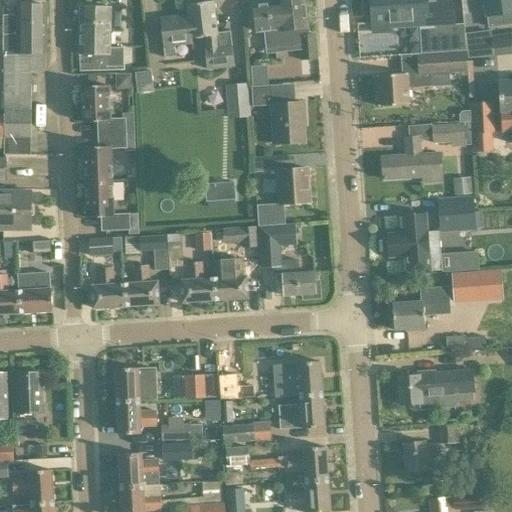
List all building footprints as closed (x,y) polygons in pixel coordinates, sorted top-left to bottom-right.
[(276,0),(277,4),(252,6),(255,32),(263,31),(265,48),(299,45),(299,50),(300,60),(317,58),(315,35),(308,35),(307,29),(303,0),(276,0)] [(370,0),(372,26),(391,25),(418,23),(420,54),(432,53),(465,51),(464,34),(464,24),(453,24),(453,21),(452,3),(451,1),(434,2),(433,0),(370,0)] [(487,16),(488,27),(511,23),(511,0),(483,0),(486,17),(487,16)] [(187,4),(188,16),(192,39),(205,37),(207,49),(204,49),(206,69),(234,66),(230,30),(216,32),(213,1),(187,4)] [(3,19),(3,86),(4,115),(4,129),(4,137),(5,149),(5,154),(5,155),(30,155),(30,139),(30,72),(45,72),(45,6),(17,6),(17,19),(3,19)] [(79,72),(124,71),(124,48),(110,48),(110,7),(79,7),(79,72)] [(192,39),(188,16),(160,19),(165,58),(176,57),(175,46),(192,44),(192,39)] [(492,49),(511,46),(511,32),(490,35),(492,49)] [(406,75),(376,77),(378,109),(408,106),(407,89),(430,88),(430,75),(447,74),(459,73),(465,73),(468,73),(467,51),(465,51),(432,53),(420,54),(417,54),(418,75),(406,75)] [(153,91),(151,71),(135,73),(137,93),(153,91)] [(130,74),(116,74),(116,82),(122,88),(130,88),(130,74)] [(511,78),(498,79),(500,112),(501,112),(502,131),(511,130),(511,78)] [(225,85),(227,119),(250,117),(248,84),(225,85)] [(98,134),(124,133),(124,119),(108,120),(107,86),(81,87),(82,122),(97,122),(98,134)] [(251,87),(252,106),(271,105),(270,86),(251,87)] [(471,133),(493,133),(492,102),(471,103),(471,129),(471,133)] [(301,121),(304,121),(303,105),(270,107),(273,146),(303,144),(301,121)] [(459,122),(432,124),(432,139),(432,143),(452,142),(464,142),(463,122),(459,122)] [(84,148),(85,183),(111,182),(110,148),(125,147),(124,133),(98,134),(99,147),(84,148)] [(134,133),(124,133),(125,147),(125,149),(134,149),(134,133)] [(382,181),(421,179),(421,184),(443,183),(441,152),(419,154),(419,139),(403,140),(404,158),(381,159),(382,181)] [(276,158),(253,159),(254,173),(277,172),(276,158)] [(298,170),(277,172),(279,204),(279,206),(283,206),(309,204),(307,170),(298,170)] [(111,182),(85,183),(87,218),(102,217),(102,230),(129,229),(128,215),(113,215),(111,182)] [(205,185),(206,201),(234,199),(235,199),(233,182),(205,185)] [(469,182),(455,183),(456,195),(470,194),(469,182)] [(0,231),(32,231),(32,190),(0,189),(0,231)] [(471,196),(437,198),(439,218),(463,216),(464,231),(473,230),(475,230),(472,196),(471,196)] [(279,204),(256,206),(257,227),(284,225),(283,206),(279,206),(279,204)] [(137,215),(128,215),(129,229),(129,233),(138,233),(137,215)] [(403,217),(404,234),(387,235),(387,240),(382,241),(383,253),(388,253),(389,258),(407,257),(408,275),(442,273),(439,233),(426,234),(425,216),(403,217)] [(256,227),(242,227),(243,243),(243,247),(257,246),(256,227)] [(262,264),(280,263),(279,245),(286,245),(285,227),(260,229),(262,264)] [(198,232),(199,248),(214,247),(214,232),(198,232)] [(166,235),(168,262),(183,261),(181,234),(166,235)] [(154,270),(167,270),(166,248),(164,248),(163,235),(141,236),(141,250),(152,250),(154,270)] [(121,237),(89,238),(89,255),(112,254),(112,251),(121,250),(121,237)] [(124,237),(125,253),(139,253),(138,237),(124,237)] [(50,241),(33,242),(33,253),(51,252),(50,241)] [(477,249),(455,251),(457,271),(478,270),(477,249)] [(225,278),(213,278),(215,300),(247,298),(246,276),(239,277),(238,259),(223,260),(225,278)] [(215,300),(213,278),(202,279),(201,262),(187,262),(189,281),(181,281),(182,302),(215,300)] [(282,276),(284,296),(302,295),(302,300),(320,298),(318,280),(314,281),(313,273),(287,275),(286,264),(276,265),(277,276),(282,276)] [(135,284),(124,284),(126,306),(158,303),(157,283),(148,283),(147,265),(134,266),(135,284)] [(126,306),(124,284),(113,285),(112,267),(98,269),(99,286),(92,287),(93,308),(126,306)] [(484,271),(451,274),(454,303),(487,301),(484,271)] [(28,273),(17,274),(18,291),(19,313),(52,311),(51,289),(50,272),(41,273),(28,273)] [(0,313),(19,313),(18,291),(8,291),(7,275),(0,275),(0,313)] [(421,301),(392,303),(394,330),(406,330),(406,331),(425,330),(424,314),(423,313),(448,311),(447,289),(422,290),(422,301),(421,301)] [(466,323),(466,347),(484,348),(484,324),(466,323)] [(462,337),(447,337),(447,350),(463,350),(462,337)] [(298,365),(274,366),(275,399),(299,397),(321,396),(319,364),(298,365)] [(117,402),(139,401),(138,391),(156,390),(155,375),(138,376),(138,367),(115,368),(117,402)] [(399,390),(395,392),(396,401),(400,403),(400,405),(418,403),(419,410),(453,407),(458,401),(472,400),(471,393),(475,393),(473,370),(432,373),(433,374),(420,375),(398,377),(399,390)] [(18,413),(43,412),(42,372),(16,372),(18,413)] [(203,376),(182,376),(183,399),(204,398),(203,376)] [(230,389),(233,389),(233,376),(217,377),(218,399),(230,399),(230,389)] [(299,405),(278,406),(280,429),(302,428),(302,430),(323,429),(321,396),(299,397),(299,405)] [(139,412),(139,401),(117,402),(118,435),(140,434),(140,427),(157,426),(156,411),(139,412)] [(232,407),(236,407),(235,401),(231,401),(223,402),(224,422),(232,422),(232,407)] [(17,419),(17,434),(35,433),(35,419),(17,419)] [(190,424),(183,424),(161,425),(162,441),(190,440),(200,439),(200,423),(190,424)] [(254,442),(253,424),(222,426),(223,443),(254,442)] [(405,471),(440,469),(437,443),(425,444),(424,441),(403,443),(405,471)] [(193,442),(163,444),(164,462),(194,460),(193,442)] [(0,462),(14,461),(14,460),(14,445),(0,445),(0,462)] [(248,445),(226,447),(227,464),(226,464),(227,473),(224,473),(225,486),(242,485),(240,465),(250,464),(248,445)] [(36,448),(36,458),(46,457),(46,447),(36,448)] [(305,482),(328,480),(326,448),(304,449),(304,457),(286,458),(287,472),(305,471),(305,482)] [(119,454),(121,487),(143,486),(159,485),(158,460),(141,460),(141,453),(119,454)] [(278,467),(278,459),(250,461),(251,469),(278,467)] [(14,506),(53,503),(51,470),(30,472),(30,479),(13,480),(14,494),(31,493),(32,504),(14,505),(14,506)] [(329,511),(328,480),(305,482),(306,492),(289,493),(290,507),(307,506),(307,511),(329,511)] [(143,486),(121,487),(121,511),(144,511),(161,510),(160,496),(143,496),(143,486)] [(447,511),(447,507),(454,506),(454,509),(487,507),(486,497),(486,495),(485,495),(445,497),(444,497),(429,499),(431,511),(447,511)] [(53,511),(53,503),(14,506),(14,511),(53,511)] [(203,505),(173,508),(172,511),(226,511),(226,503),(224,503),(203,505)]
